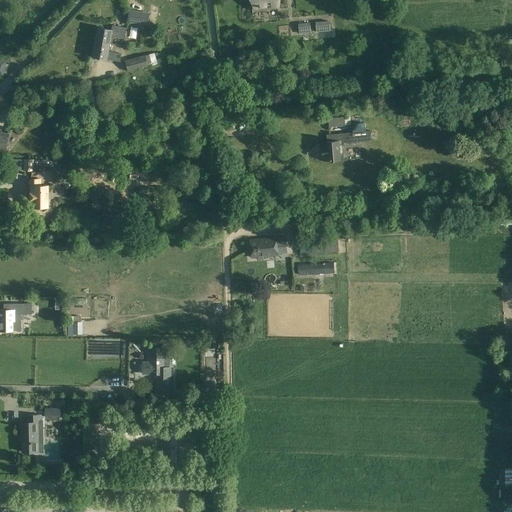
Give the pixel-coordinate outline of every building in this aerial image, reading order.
[(127,22),(148,26),(151,14),(130,10),(127,22)] [(331,31),(330,21),(315,22),(317,32),(331,31)] [(311,33),(310,23),(298,24),(299,34),(311,33)] [(98,28),(96,41),(110,44),(111,37),(125,39),(127,28),(113,25),(112,30),(98,28)] [(108,51),(110,44),(96,41),(93,57),(107,59),(121,62),(122,54),(108,51)] [(148,66),(145,55),(126,61),(129,72),(148,66)] [(9,65),(4,64),(5,63),(0,61),(0,73),(2,74),(3,73),(7,74),(9,65)] [(31,111),(31,105),(20,103),(19,109),(17,124),(29,126),(31,111)] [(328,128),(345,126),(345,116),(327,118),(328,128)] [(353,132),(328,134),(329,142),(323,142),(325,161),(344,160),(342,143),(372,141),(372,130),(366,131),(365,123),(352,124),(353,132)] [(9,134),(0,132),(0,149),(6,151),(9,134)] [(13,159),(13,170),(24,170),(24,171),(34,171),(34,169),(55,169),(55,177),(62,177),(60,167),(60,160),(34,160),(34,159),(24,159),(13,159)] [(38,208),(39,209),(39,210),(41,212),(42,212),(43,212),(44,212),(45,212),(46,210),(47,209),(47,208),(47,207),(48,207),(47,188),(40,187),(40,179),(30,179),(30,202),(32,202),(32,207),(38,208)] [(277,238),(250,240),(251,257),(258,257),(258,259),(263,259),(263,256),(278,255),(278,253),(287,252),(286,239),(277,240),(277,238)] [(338,241),(307,243),(308,254),(339,252),(338,241)] [(333,263),(298,265),(298,275),(334,273),(333,263)] [(21,321),(21,314),(27,314),(27,303),(11,303),(11,310),(0,310),(0,331),(12,331),(12,330),(18,330),(18,321),(21,321)] [(83,322),(81,322),(71,322),(71,334),(83,335),(83,322)] [(170,367),(163,367),(163,348),(149,348),(149,363),(143,363),(143,364),(141,364),(140,365),(140,371),(141,373),(143,373),(150,373),(150,374),(157,374),(157,396),(170,396),(170,377),(170,367)] [(176,401),(192,401),(192,392),(176,392),(176,401)] [(196,392),(196,402),(212,402),(212,392),(196,392)] [(46,407),(46,416),(60,416),(60,407),(46,407)] [(23,452),(39,452),(38,420),(43,420),(43,414),(28,415),(28,423),(22,423),(21,424),(21,439),(23,439),(23,452)] [(511,468),(499,468),(499,484),(511,484),(511,468)] [(213,478),(211,478),(210,478),(207,478),(205,479),(204,480),(202,481),(201,482),(201,483),(200,485),(199,486),(199,488),(198,489),(198,491),(199,493),(199,495),(200,496),(201,498),(202,499),(203,500),(205,501),(207,502),(209,503),(211,503),(213,503),(214,503),(215,502),(216,502),(218,501),(219,500),(220,499),(222,497),(223,495),(223,493),(223,492),(223,491),(223,489),(223,488),(223,486),(222,485),(221,484),(221,482),(219,481),(218,480),(217,479),(215,479),(214,478),(213,478)]
